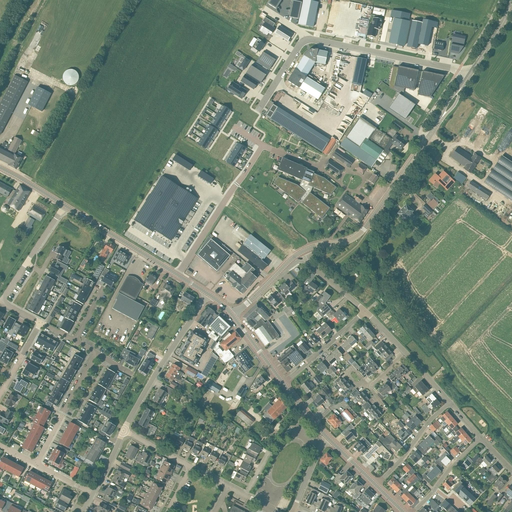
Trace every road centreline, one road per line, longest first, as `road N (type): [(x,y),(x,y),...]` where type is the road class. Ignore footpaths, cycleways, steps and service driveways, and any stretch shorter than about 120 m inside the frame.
road 1 (tertiary): [(303,251),(363,229),(469,74)]
road 2 (residential): [(321,168),(263,145),(177,275)]
road 3 (residential): [(304,38),(469,74)]
road 4 (residential): [(64,205),(1,301),(40,324)]
road 5 (residential): [(124,430),(208,294)]
road 6 (secondary): [(177,275),(64,205)]
road 7 (residential): [(36,464),(96,353)]
road 8 (track): [(26,182),(72,101),(49,83)]
